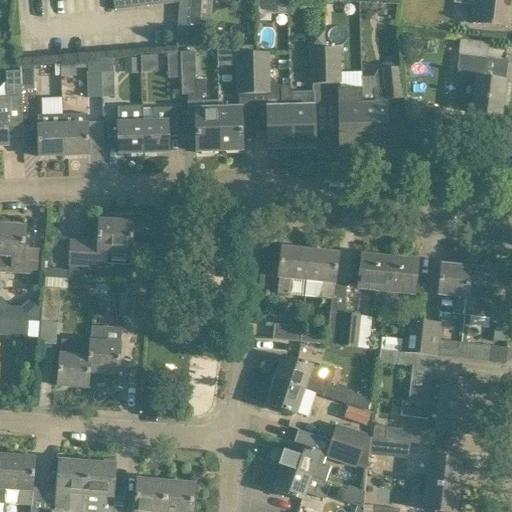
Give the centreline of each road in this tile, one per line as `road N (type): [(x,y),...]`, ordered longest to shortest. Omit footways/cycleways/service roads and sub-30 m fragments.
road 1 (residential): [(0,190),(174,181),(256,186)]
road 2 (residential): [(256,186),(511,212)]
road 3 (residential): [(231,433),(256,186)]
road 4 (residential): [(231,433),(0,414)]
